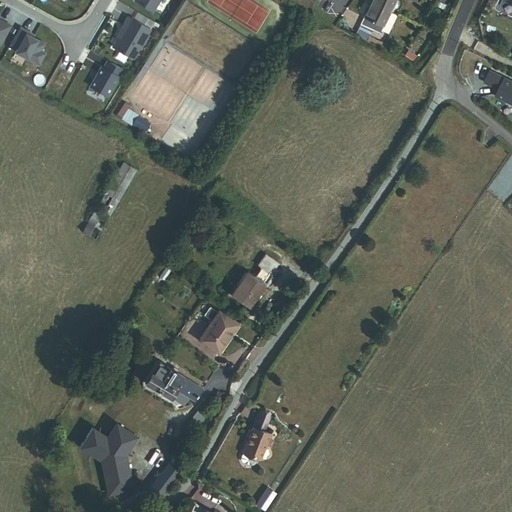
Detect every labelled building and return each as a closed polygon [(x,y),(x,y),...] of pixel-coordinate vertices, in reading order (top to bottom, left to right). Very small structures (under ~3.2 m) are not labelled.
[(135,0),(153,10),(159,0),(135,0)] [(400,15),(407,0),(381,0),(379,5),(400,15)] [(373,18),(393,28),(400,15),(379,5),(373,18)] [(133,58),(150,28),(128,15),(123,24),(125,25),(119,36),(113,46),(133,58)] [(407,18),(400,15),(393,28),(402,28),(407,18)] [(391,33),(393,28),(373,18),(370,23),(383,30),(390,34),(391,33)] [(11,23),(3,20),(2,22),(0,20),(0,43),(11,23)] [(383,30),(370,23),(366,32),(379,38),(379,36),(383,30)] [(119,36),(125,25),(123,24),(117,35),(119,36)] [(27,30),(20,26),(10,43),(18,47),(16,51),(39,64),(45,52),(41,49),(45,43),(33,36),(26,32),(27,30)] [(392,43),(379,36),(379,38),(378,40),(391,46),(392,43)] [(108,95),(123,68),(108,59),(104,67),(101,65),(90,85),(108,95)] [(511,104),(511,82),(492,73),(487,84),(501,91),(498,98),(511,104)] [(116,115),(144,132),(151,122),(123,105),(116,115)] [(81,231),(96,239),(137,169),(124,160),(81,231)] [(257,273),(268,281),(275,270),(264,263),(257,273)] [(234,290),(252,303),(268,281),(257,273),(250,268),(234,290)] [(203,334),(222,348),(241,320),(222,307),(203,334)] [(143,375),(146,377),(161,355),(158,353),(143,375)] [(196,398),(205,385),(179,367),(181,364),(176,360),(174,364),(161,355),(146,377),(172,395),(178,386),(196,398)] [(218,403),(221,405),(226,395),(217,390),(213,397),(219,400),(218,403)] [(125,454),(137,437),(117,422),(107,436),(93,426),(80,443),(100,458),(106,493),(130,489),(125,454)] [(257,463),(264,450),(268,444),(270,440),(253,430),(240,454),(240,455),(237,460),(238,464),(247,468),(250,467),(254,462),(257,463)] [(146,490),(158,500),(180,472),(167,463),(146,490)] [(264,510),(276,493),(267,487),(255,503),(264,510)]
